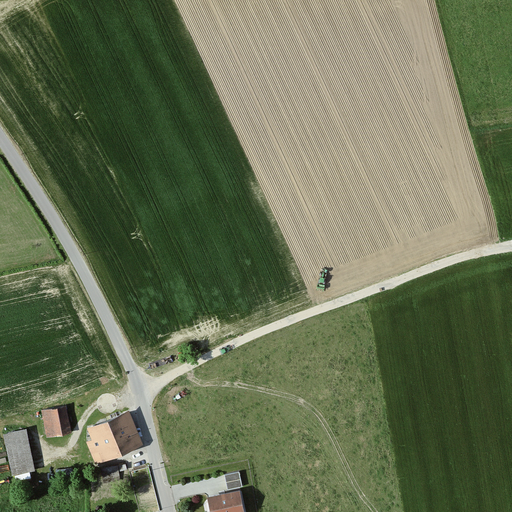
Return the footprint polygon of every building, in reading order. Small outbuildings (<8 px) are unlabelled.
[(65,407),(41,412),(46,438),(70,434),(65,407)] [(142,445),(127,412),(86,430),(90,440),(85,442),(89,452),(95,449),(100,463),(142,445)] [(33,470),(25,431),(2,435),(10,475),(33,470)] [(241,489),(238,474),(224,476),(227,491),(241,489)] [(106,484),(105,496),(117,496),(117,485),(106,484)] [(242,511),(239,493),(207,499),(209,511),(242,511)]
